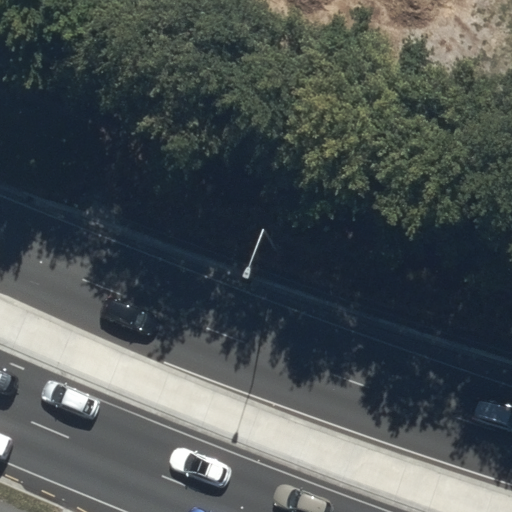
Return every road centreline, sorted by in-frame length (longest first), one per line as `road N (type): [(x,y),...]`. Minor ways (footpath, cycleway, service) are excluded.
road 1 (primary): [(0,240),(155,301),(511,419)]
road 2 (primary): [(265,511),(0,408)]
